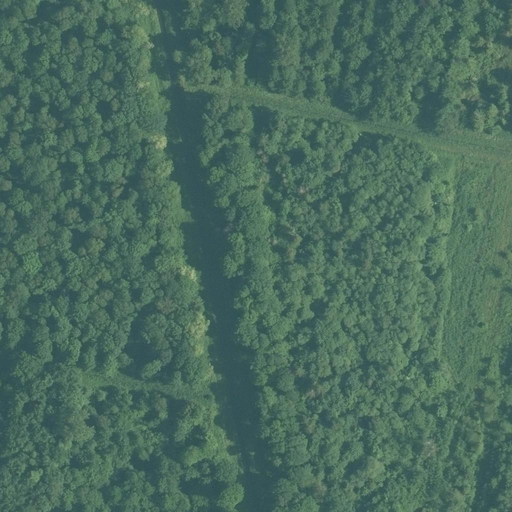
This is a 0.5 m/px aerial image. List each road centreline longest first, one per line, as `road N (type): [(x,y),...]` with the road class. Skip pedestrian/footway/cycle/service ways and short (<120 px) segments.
road 1 (track): [(267,511),(170,0)]
road 2 (track): [(511,160),(189,97)]
road 3 (track): [(219,409),(0,364)]
road 4 (track): [(237,511),(215,388)]
